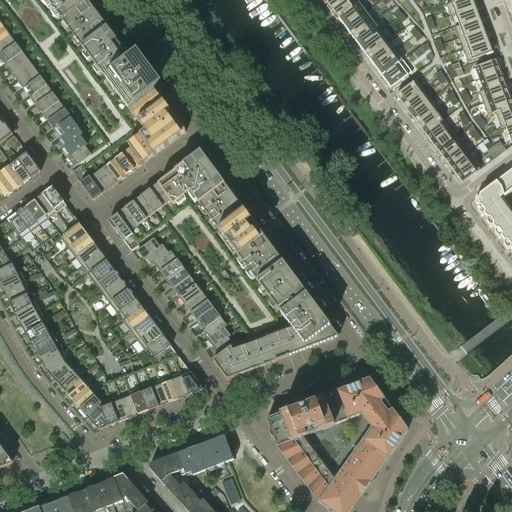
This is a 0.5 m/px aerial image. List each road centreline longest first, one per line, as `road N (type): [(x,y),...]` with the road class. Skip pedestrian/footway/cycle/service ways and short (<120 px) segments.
road 1 (secondary): [(138,0),(454,436)]
road 2 (secondary): [(469,423),(152,0)]
road 3 (unknown): [(450,360),(182,0)]
road 4 (residential): [(203,139),(355,348)]
road 5 (residential): [(301,0),(453,199)]
road 6 (residential): [(228,408),(90,220)]
road 7 (residential): [(203,139),(100,0)]
road 8 (residential): [(98,457),(32,378),(0,320)]
road 9 (residential): [(228,408),(344,362),(355,348)]
road 10 (residential): [(90,220),(203,139)]
road 11 (residential): [(228,408),(309,511)]
